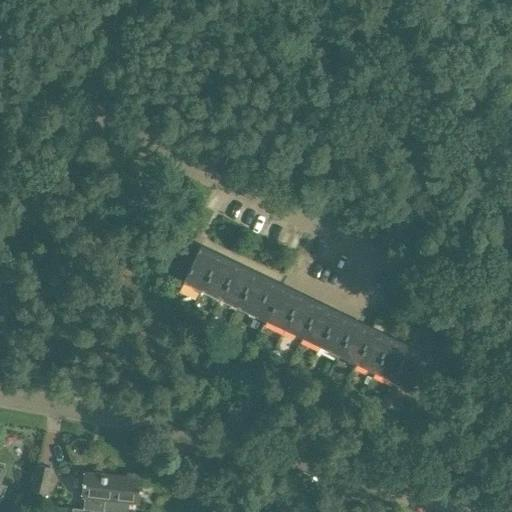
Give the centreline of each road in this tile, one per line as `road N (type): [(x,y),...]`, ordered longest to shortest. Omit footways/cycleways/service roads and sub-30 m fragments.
road 1 (residential): [(0,262),(81,112),(109,40)]
road 2 (residential): [(189,430),(0,386)]
road 3 (residential): [(357,472),(189,430)]
road 4 (residential): [(511,510),(357,472)]
